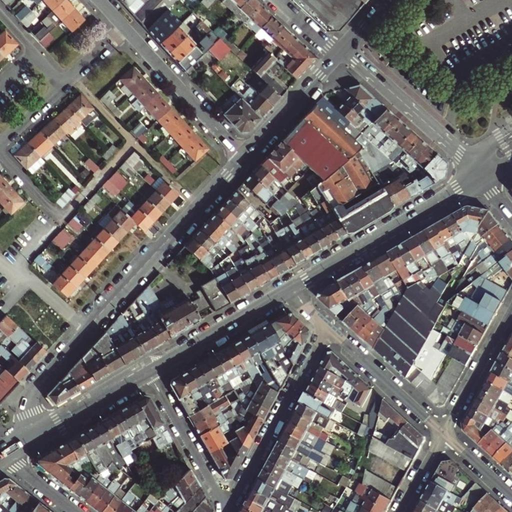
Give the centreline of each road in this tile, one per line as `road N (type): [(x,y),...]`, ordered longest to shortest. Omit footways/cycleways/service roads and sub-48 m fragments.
road 1 (residential): [(87,330),(243,157)]
road 2 (residential): [(328,328),(230,510)]
road 3 (residential): [(472,167),(342,48)]
road 4 (residential): [(243,157),(125,27)]
road 5 (secondary): [(289,289),(436,203)]
road 6 (secondary): [(148,371),(289,289)]
road 7 (residential): [(148,371),(230,510)]
road 8 (residential): [(328,328),(443,433)]
road 9 (residential): [(0,151),(59,217),(17,269)]
road 10 (residential): [(511,311),(443,433)]
road 11 (residential): [(243,157),(336,55)]
road 12 (residential): [(39,434),(29,394),(87,330)]
road 13 (secondary): [(39,434),(148,371)]
